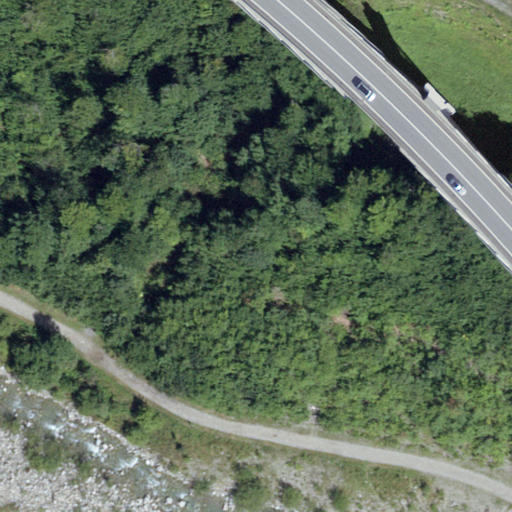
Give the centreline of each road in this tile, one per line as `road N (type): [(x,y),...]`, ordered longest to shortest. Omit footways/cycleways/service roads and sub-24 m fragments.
road 1 (track): [(511,497),(451,467),(207,415),(0,289)]
road 2 (primary): [(276,0),(371,82),(511,230)]
